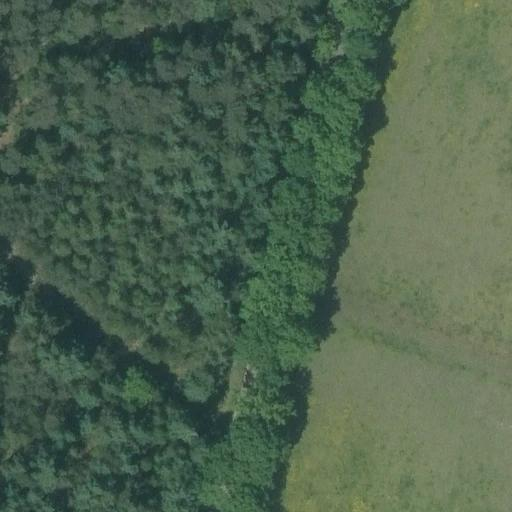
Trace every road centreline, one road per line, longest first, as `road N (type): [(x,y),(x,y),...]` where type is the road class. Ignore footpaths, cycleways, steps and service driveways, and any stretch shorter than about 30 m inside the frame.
road 1 (unclassified): [(212,511),(344,0)]
road 2 (track): [(231,444),(0,246)]
